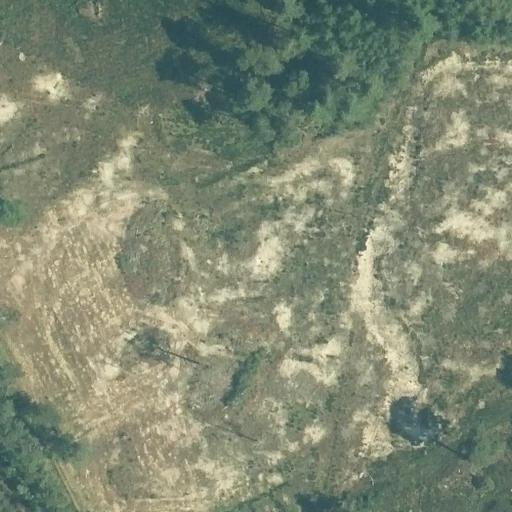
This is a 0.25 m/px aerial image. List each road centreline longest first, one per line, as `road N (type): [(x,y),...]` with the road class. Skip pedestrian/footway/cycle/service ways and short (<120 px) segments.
road 1 (track): [(304,511),(338,361),(364,157),(416,0)]
road 2 (track): [(90,511),(0,328)]
